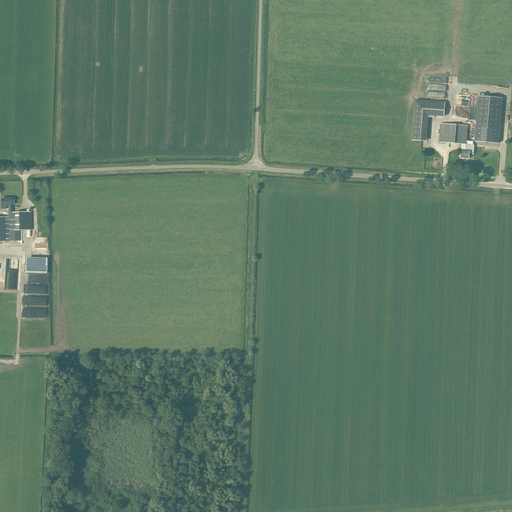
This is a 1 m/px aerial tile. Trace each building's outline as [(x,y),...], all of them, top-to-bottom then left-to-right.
[(453,83),(504,86),(505,61),(455,58),(453,83)] [(475,141),(499,143),(502,99),(478,97),(475,141)] [(412,140),(422,141),(424,115),(444,116),(445,102),(415,100),(412,140)] [(462,144),(462,151),(461,151),(460,158),(469,158),(469,155),(474,155),(475,146),(475,145),(471,145),(471,141),(467,141),(468,126),(440,124),(439,142),(455,144),(462,144)] [(1,199),(1,205),(1,209),(6,208),(6,205),(8,205),(9,217),(5,217),(0,216),(0,241),(5,242),(5,241),(20,241),(20,231),(32,230),(31,212),(15,212),(13,212),(13,204),(11,204),(11,199),(1,199)] [(47,258),(26,258),(25,273),(47,274),(47,258)]
